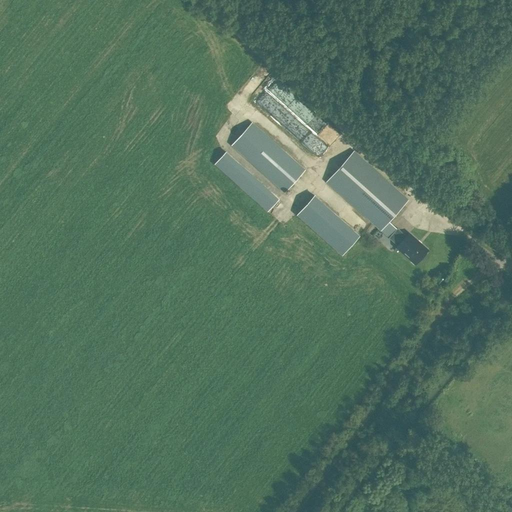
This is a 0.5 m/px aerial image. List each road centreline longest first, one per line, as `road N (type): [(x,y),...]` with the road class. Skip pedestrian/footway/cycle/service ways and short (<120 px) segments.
road 1 (track): [(481,250),(292,511)]
road 2 (track): [(461,233),(457,182),(347,72),(306,0)]
